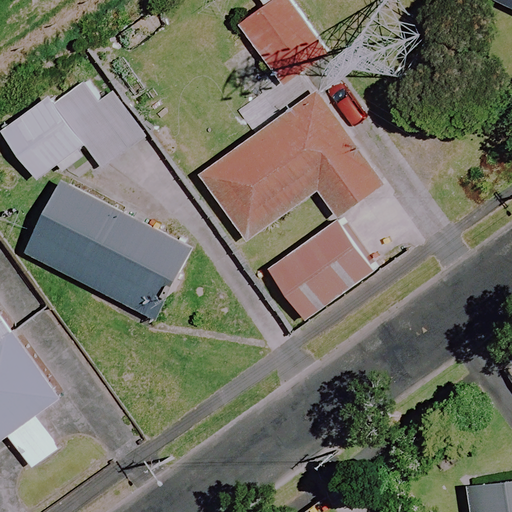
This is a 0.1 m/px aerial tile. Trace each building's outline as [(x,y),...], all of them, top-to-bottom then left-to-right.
[(334,46),(302,0),(272,0),(246,18),(288,78),(334,46)] [(105,101),(95,86),(65,108),(56,95),(7,130),(45,183),(93,149),(107,169),(150,138),(118,92),(105,101)] [(389,178),(322,88),(205,175),(254,241),(324,189),(342,213),(389,178)] [(198,250),(65,180),(29,250),(161,319),(198,250)] [(377,274),(340,218),(271,264),(309,320),(377,274)] [(0,446),(14,437),(37,470),(67,449),(42,414),(66,398),(0,305),(0,446)] [(511,511),(511,479),(473,485),(476,511),(511,511)]
